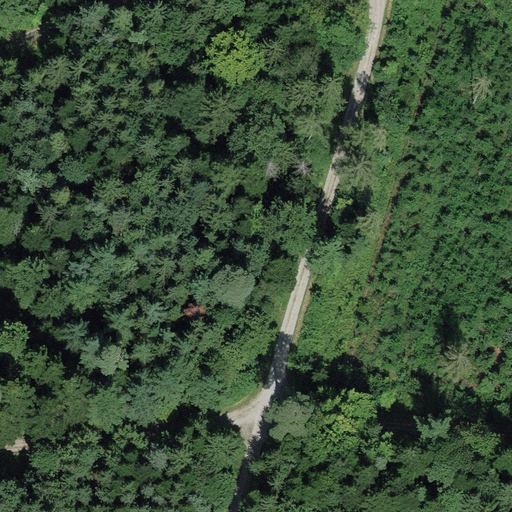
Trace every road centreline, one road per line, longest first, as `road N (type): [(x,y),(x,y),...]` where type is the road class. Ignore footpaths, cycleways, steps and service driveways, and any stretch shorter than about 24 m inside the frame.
road 1 (track): [(236,511),(379,0)]
road 2 (track): [(0,442),(266,407),(511,438)]
road 3 (track): [(0,49),(124,0)]
